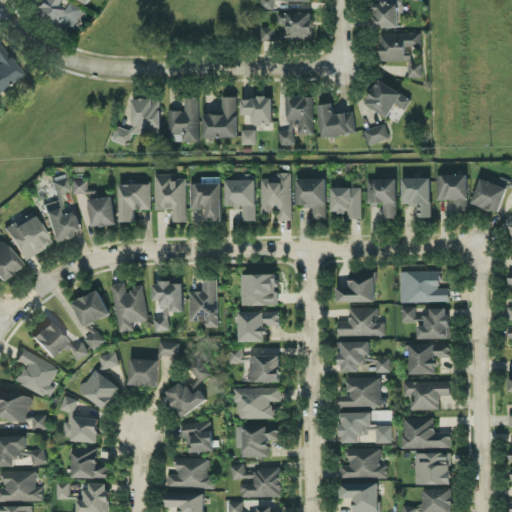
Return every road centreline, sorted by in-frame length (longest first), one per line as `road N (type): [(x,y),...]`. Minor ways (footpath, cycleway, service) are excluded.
road 1 (residential): [(0,332),(7,315),(90,256),(474,246),(480,511)]
road 2 (residential): [(0,0),(37,35),(126,59),(346,62),(343,0)]
road 3 (residential): [(309,248),(307,511)]
